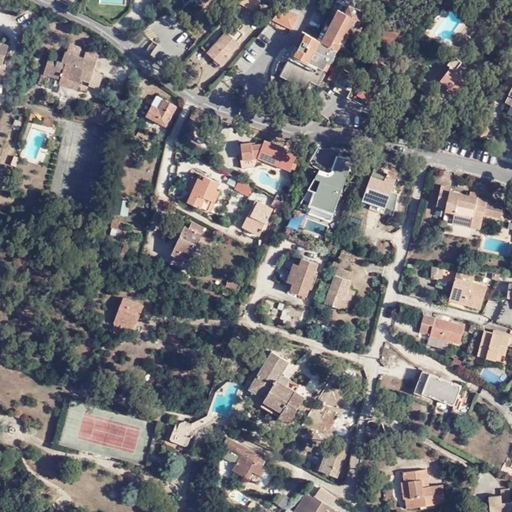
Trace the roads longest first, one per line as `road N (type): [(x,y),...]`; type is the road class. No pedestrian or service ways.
road 1 (tertiary): [(50,0),(217,104),(302,133),(429,151)]
road 2 (residential): [(429,151),(349,487),(369,511)]
